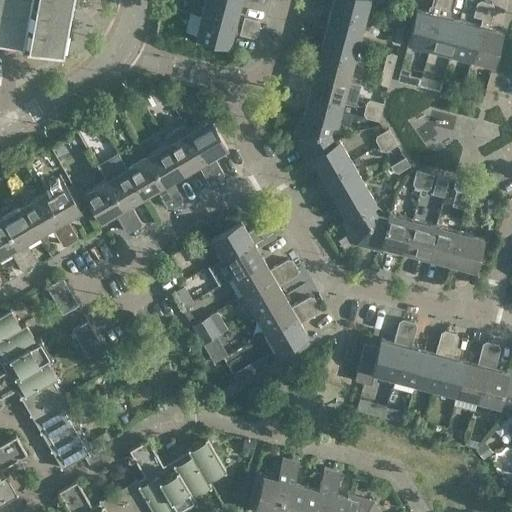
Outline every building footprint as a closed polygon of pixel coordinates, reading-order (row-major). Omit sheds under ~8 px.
[(29,0),(29,4),(70,11),(71,0),(29,0)] [(232,0),(204,0),(201,13),(235,22),(240,2),(232,0)] [(331,0),(330,7),(365,16),(368,0),(379,0),(381,0),(331,0)] [(432,0),(430,11),(416,8),(407,42),(429,47),(441,0),(432,0)] [(441,0),(429,47),(450,53),(459,19),(446,16),(450,0),(441,0)] [(484,0),(477,0),(476,1),(473,14),(482,16),(486,0),(484,0)] [(491,2),(486,0),(482,16),(490,19),(494,5),(491,2)] [(29,8),(26,23),(66,30),(69,15),(70,11),(29,4),(29,8)] [(324,30),(359,39),(365,16),(330,7),(324,30)] [(397,12),(394,25),(403,27),(407,12),(402,10),(397,12)] [(235,22),(201,13),(195,36),(229,45),(235,22)] [(245,16),(242,24),(258,29),(259,23),(257,19),(245,16)] [(459,19),(450,53),(471,58),(479,24),(459,19)] [(25,26),(22,47),(62,51),(66,34),(66,30),(26,23),(25,26)] [(256,34),(258,29),(242,24),(240,33),(253,36),(256,34)] [(471,58),(493,64),(501,30),(479,24),(471,58)] [(403,27),(394,25),(391,38),(393,42),(399,43),(403,27)] [(324,30),(318,53),(353,62),(359,39),(324,30)] [(347,82),(353,62),(318,53),(313,73),(347,82)] [(392,68),(396,54),(390,53),(386,55),(383,66),(392,68)] [(380,78),(382,81),(388,83),(392,68),(383,66),(380,78)] [(398,80),(407,82),(410,70),(401,67),(398,80)] [(313,73),(307,94),(342,103),(347,82),(313,73)] [(302,114),(332,122),(337,123),(342,103),(307,94),(303,112),(302,114)] [(366,100),(365,106),(381,110),(383,102),(370,98),(366,100)] [(381,110),(365,106),(363,112),(365,115),(379,119),(381,110)] [(306,158),(310,156),(310,155),(334,140),(329,132),(332,122),(302,114),(303,112),(299,111),(293,135),(306,158)] [(223,177),(224,173),(213,155),(228,146),(211,117),(188,130),(218,180),(223,177)] [(163,134),(168,142),(185,171),(198,164),(208,182),(212,183),(218,180),(188,130),(184,122),(163,134)] [(375,139),(378,144),(393,135),(389,127),(376,135),(375,139)] [(393,135),(378,144),(381,149),(385,150),(398,143),(393,135)] [(322,177),(351,160),(338,138),(334,140),(310,155),(310,156),(322,177)] [(181,201),(183,197),(172,179),(185,171),(168,142),(147,154),(176,204),(181,201)] [(147,154),(126,166),(144,195),(156,188),(167,206),(171,207),(176,204),(147,154)] [(410,164),(405,156),(390,165),(393,170),(398,172),(410,164)] [(322,177),(335,198),(364,181),(351,160),(322,177)] [(126,166),(106,178),(135,229),(140,226),(141,221),(130,203),(144,195),(126,166)] [(420,187),(425,170),(416,168),(413,181),(415,185),(420,187)] [(434,173),(425,170),(420,187),(426,188),(430,186),(434,173)] [(135,229),(106,178),(84,191),(101,220),(115,212),(126,230),(130,231),(135,229)] [(67,217),(81,209),(64,179),(42,192),(71,242),(76,239),(77,235),(67,217)] [(469,192),(472,183),(456,179),(454,185),(456,189),(469,192)] [(335,198),(346,217),(348,219),(372,205),(376,202),(364,181),(335,198)] [(487,187),(472,183),(469,192),(482,195),(485,193),(487,187)] [(71,242),(42,192),(21,204),(38,234),(51,226),(62,244),(66,245),(71,242)] [(0,216),(30,267),(35,264),(36,259),(26,241),(38,234),(21,204),(0,216)] [(380,248),(381,244),(380,243),(388,216),(377,213),(372,205),(348,219),(346,217),(342,220),(355,242),(380,248)] [(381,244),(405,250),(413,217),(389,211),(388,216),(380,243),(381,244)] [(0,216),(0,256),(10,250),(21,269),(25,270),(30,267),(0,216)] [(405,250),(429,256),(437,224),(413,217),(405,250)] [(211,237),(222,257),(273,227),(270,222),(266,221),(248,231),(241,219),(211,237)] [(429,256),(452,262),(460,230),(437,224),(429,256)] [(222,257),(233,275),(263,258),(257,246),(275,236),(276,232),(273,227),(222,257)] [(460,230),(452,262),(475,268),(484,236),(460,230)] [(233,275),(244,295),(295,265),(292,260),(287,259),(270,269),(263,258),(233,275)] [(244,295),(255,313),(285,296),(278,285),(296,274),(298,270),(295,265),(244,295)] [(62,276),(46,286),(62,313),(78,303),(62,276)] [(255,313),(266,331),(316,302),(313,297),(309,295),(291,306),(285,296),(255,313)] [(277,351),(298,339),(308,333),(300,321),(318,311),(319,307),(316,302),(266,331),(277,351)] [(0,337),(21,325),(20,324),(10,307),(0,312),(0,337)] [(373,372),(393,377),(408,319),(402,318),(398,320),(393,340),(380,337),(378,346),(364,343),(354,379),(370,383),(373,372)] [(87,355),(103,346),(87,319),(71,328),(87,355)] [(393,377),(414,383),(423,348),(411,345),(416,325),(414,321),(408,319),(393,377)] [(10,356),(9,354),(35,339),(25,321),(20,324),(21,325),(0,337),(0,350),(5,359),(10,356)] [(414,383),(435,388),(450,330),(444,329),(441,331),(436,351),(423,348),(414,383)] [(435,388),(457,394),(465,359),(453,356),(458,336),(456,332),(450,330),(435,388)] [(217,335),(203,343),(208,350),(221,342),(217,335)] [(10,356),(15,364),(21,374),(47,359),(52,356),(40,336),(35,339),(9,354),(10,356)] [(457,394),(478,399),(492,341),(486,339),(483,341),(478,362),(465,359),(457,394)] [(500,400),(508,370),(496,366),(501,346),(498,342),(492,341),(478,399),(498,404),(500,400)] [(47,359),(21,374),(16,377),(20,384),(25,392),(26,394),(52,379),(57,376),(47,359)] [(16,377),(21,374),(15,364),(0,372),(0,396),(20,384),(16,377)] [(510,402),(511,406),(511,367),(508,367),(508,370),(500,400),(510,402)] [(20,395),(31,414),(62,396),(52,379),(26,394),(25,392),(20,395)] [(94,449),(93,448),(62,396),(31,414),(62,467),(83,455),(94,449)] [(383,417),(386,404),(360,397),(356,409),(383,417)] [(16,435),(0,444),(0,468),(27,453),(16,435)] [(245,436),(241,451),(252,453),(256,439),(245,436)] [(129,448),(147,478),(156,473),(159,477),(168,472),(148,437),(129,448)] [(193,452),(208,478),(226,468),(207,437),(187,448),(190,453),(193,452)] [(97,445),(93,448),(94,449),(83,455),(88,463),(103,455),(97,445)] [(172,464),(175,468),(177,467),(193,494),(201,489),(211,483),(208,478),(193,452),(190,453),(172,464)] [(255,507),(273,511),(275,511),(290,459),(282,457),(277,477),(263,473),(262,477),(255,506),(255,507)] [(298,511),(305,484),(293,481),(299,461),(290,459),(275,511),(298,511)] [(168,472),(159,477),(175,505),(174,505),(176,510),(196,499),(193,494),(177,467),(175,468),(168,472)] [(321,511),(331,470),(323,468),(318,488),(305,484),(298,511),(321,511)] [(321,511),(342,511),(345,501),(346,495),(335,492),(340,473),(331,470),(321,511)] [(138,484),(154,511),(162,511),(174,505),(175,505),(159,477),(156,473),(147,478),(140,483),(138,484)] [(0,478),(0,504),(18,495),(6,475),(2,477),(0,478)] [(255,506),(262,477),(254,475),(251,489),(247,504),(255,506)] [(137,477),(118,489),(131,511),(151,511),(154,511),(138,484),(140,483),(137,477)] [(77,479),(68,485),(58,490),(71,511),(89,511),(94,509),(77,479)] [(99,500),(102,505),(104,504),(109,511),(131,511),(118,489),(99,500)] [(342,511),(379,511),(372,499),(347,492),(346,495),(345,501),(342,511)]
